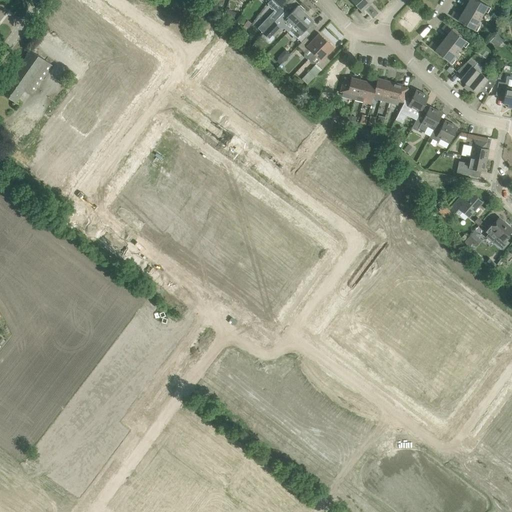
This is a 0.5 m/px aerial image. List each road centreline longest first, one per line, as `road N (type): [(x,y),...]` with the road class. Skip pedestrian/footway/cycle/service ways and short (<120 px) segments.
road 1 (residential): [(164,95),(351,231),(352,246),(289,336)]
road 2 (residential): [(227,331),(78,215),(164,95)]
road 3 (residential): [(511,366),(446,444),(289,336)]
road 4 (residential): [(89,511),(227,331)]
road 5 (residential): [(164,95),(185,52),(112,0)]
road 6 (unclassified): [(503,125),(471,118),(404,55)]
